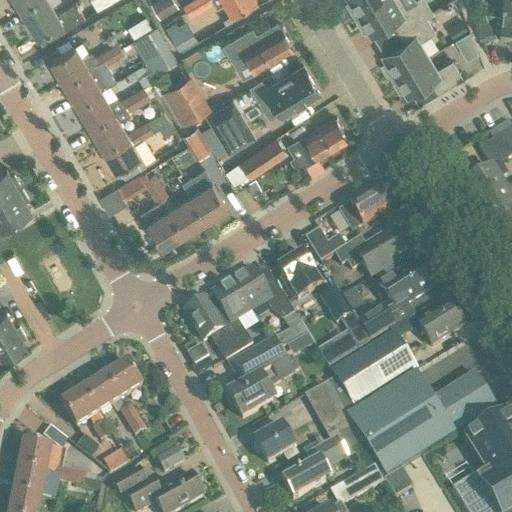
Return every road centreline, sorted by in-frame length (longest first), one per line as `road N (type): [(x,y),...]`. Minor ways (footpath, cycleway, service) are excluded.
road 1 (residential): [(139,308),(392,149)]
road 2 (residential): [(139,308),(0,72)]
road 3 (residential): [(253,511),(139,308)]
road 4 (residential): [(511,346),(392,149)]
road 5 (residential): [(392,149),(303,0)]
road 6 (residential): [(511,80),(494,80),(392,149)]
